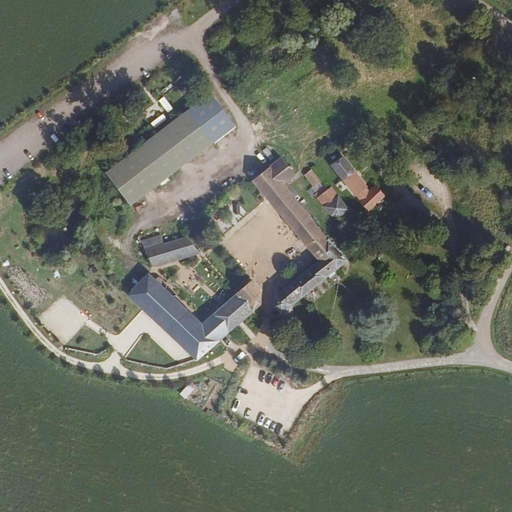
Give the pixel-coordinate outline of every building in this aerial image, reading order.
[(305,24),(300,29),(311,43),(317,38),(305,24)] [(377,76),(380,57),(372,55),(368,74),(377,76)] [(217,88),(105,174),(129,206),(242,120),(217,88)] [(342,153),(331,162),(355,191),(359,197),(367,205),(382,192),(373,182),(370,185),(342,153)] [(277,155),(249,181),(264,198),(265,197),(317,261),(275,294),(274,306),(280,314),(327,276),(330,280),(338,273),(336,270),(346,261),(281,183),(293,174),(277,155)] [(310,168),(304,173),(312,183),(318,178),(310,168)] [(325,186),(318,192),(335,213),(343,214),(350,208),(332,188),(329,191),(325,186)] [(141,242),(144,249),(162,244),(160,236),(141,242)] [(197,253),(187,236),(162,244),(144,249),(150,266),(197,253)] [(147,274),(127,296),(151,319),(196,361),(218,340),(202,325),(163,288),(166,284),(158,277),(155,280),(147,274)] [(254,280),(213,315),(213,316),(227,333),(261,304),(261,288),(254,280)] [(213,316),(202,325),(218,340),(227,333),(213,316)] [(196,361),(151,319),(141,329),(180,366),(196,361)] [(189,385),(181,396),(187,401),(195,390),(189,385)]
